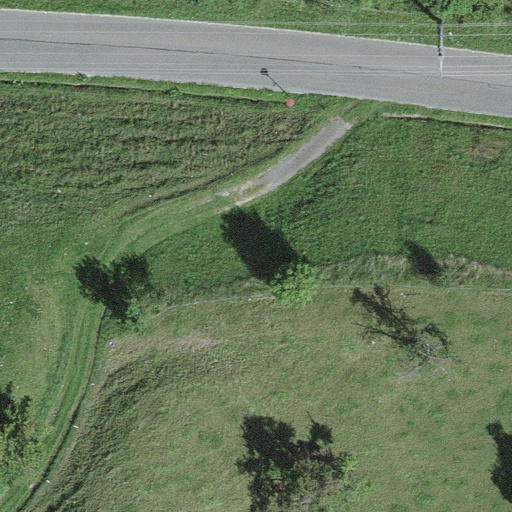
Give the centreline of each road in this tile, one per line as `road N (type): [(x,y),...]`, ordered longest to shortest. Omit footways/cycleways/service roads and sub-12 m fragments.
road 1 (track): [(371,67),(324,137),(250,188),(152,232),(104,267),(68,421),(4,511)]
road 2 (residential): [(0,40),(371,67),(511,87)]
